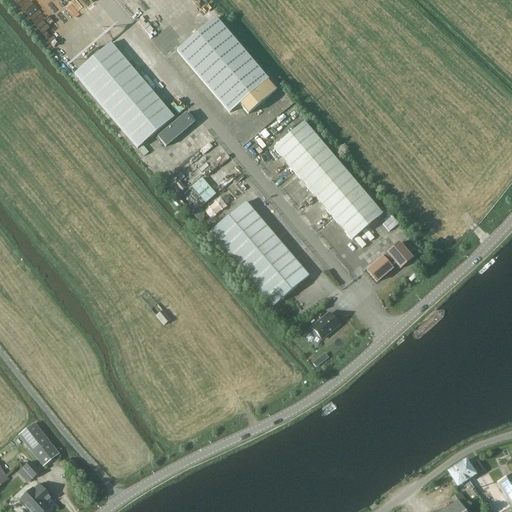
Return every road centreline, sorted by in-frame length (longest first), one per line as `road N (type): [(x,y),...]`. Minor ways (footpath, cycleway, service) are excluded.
road 1 (tertiary): [(511,220),(327,391),(107,511)]
road 2 (unknown): [(390,335),(108,2)]
road 3 (unclassified): [(381,511),(471,448),(511,434)]
